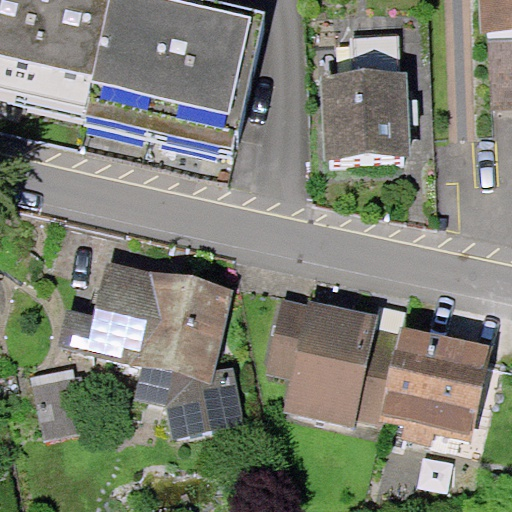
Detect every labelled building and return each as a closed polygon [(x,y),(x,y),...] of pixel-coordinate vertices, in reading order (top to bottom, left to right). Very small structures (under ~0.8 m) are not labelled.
[(0,0),(0,105),(93,126),(93,136),(245,169),(270,43),(132,11),(134,0),(0,0)] [(511,0),(485,0),(489,114),(511,112),(511,0)] [(414,91),(329,95),(336,179),(418,172),(414,91)] [(241,301),(110,269),(86,372),(217,403),(241,301)] [(389,335),(320,320),(296,436),(364,450),(389,335)] [(505,369),(405,345),(384,435),(484,458),(505,369)]
